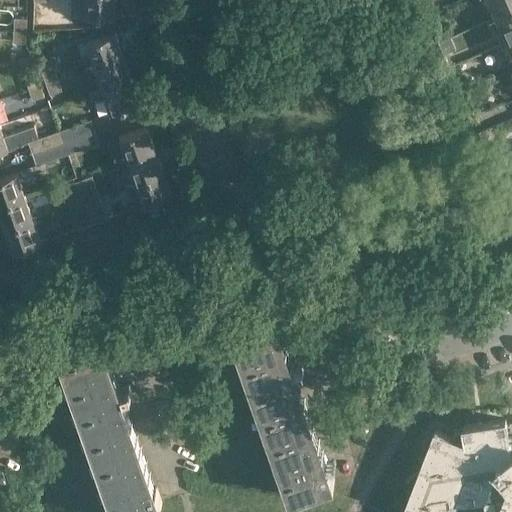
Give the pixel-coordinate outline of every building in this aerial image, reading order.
[(114,0),(84,0),(84,14),(114,16),(114,0)] [(511,0),(487,0),(511,55),(511,0)] [(14,30),(27,30),(28,18),(15,17),(14,30)] [(26,43),(27,30),(14,30),(13,42),(26,43)] [(94,65),(121,55),(113,32),(86,42),(94,65)] [(46,82),(58,78),(56,71),(60,70),(55,55),(38,61),(46,82)] [(121,55),(94,65),(103,88),(129,78),(121,55)] [(29,88),(41,84),(37,72),(24,76),(29,88)] [(58,78),(46,82),(51,97),(64,93),(58,78)] [(138,101),(129,78),(103,88),(111,111),(138,101)] [(41,84),(29,88),(33,100),(45,95),(41,84)] [(75,137),(95,130),(91,119),(71,126),(75,137)] [(4,135),(0,124),(0,123),(0,149),(15,145),(15,146),(29,141),(29,140),(39,137),(35,125),(4,135)] [(53,145),(75,137),(71,126),(50,133),(53,145)] [(128,159),(155,149),(147,126),(120,136),(128,159)] [(95,130),(75,137),(79,149),(99,142),(95,130)] [(33,152),(53,145),(50,133),(39,137),(29,140),(29,141),(33,152)] [(75,137),(53,145),(57,156),(79,149),(75,137)] [(492,159),(503,154),(499,144),(487,148),(492,159)] [(53,145),(33,152),(37,163),(57,156),(53,145)] [(155,149),(128,159),(136,182),(163,172),(155,149)] [(503,154),(492,159),(501,181),(511,176),(511,172),(510,166),(508,167),(503,154)] [(0,203),(25,194),(17,171),(0,177),(0,203)] [(163,172),(136,182),(126,185),(134,208),(172,195),(163,172)] [(89,201),(100,197),(93,175),(81,179),(89,201)] [(71,207),(83,203),(76,181),(64,185),(71,207)] [(34,217),(25,194),(0,203),(0,209),(6,227),(34,217)] [(100,197),(89,201),(96,221),(107,217),(100,197)] [(83,203),(71,207),(78,227),(90,223),(83,203)] [(42,240),(34,217),(6,227),(15,250),(42,240)] [(303,361),(293,365),(277,320),(233,336),(290,496),(334,480),(296,371),(305,368),(303,361)] [(130,383),(122,386),(107,342),(63,358),(116,511),(138,511),(163,503),(124,393),(132,390),(130,383)] [(511,511),(511,435),(508,437),(505,419),(454,427),(451,436),(434,429),(419,468),(405,480),(412,488),(402,511),(440,511),(445,500),(484,494),(486,511),(511,511)]
